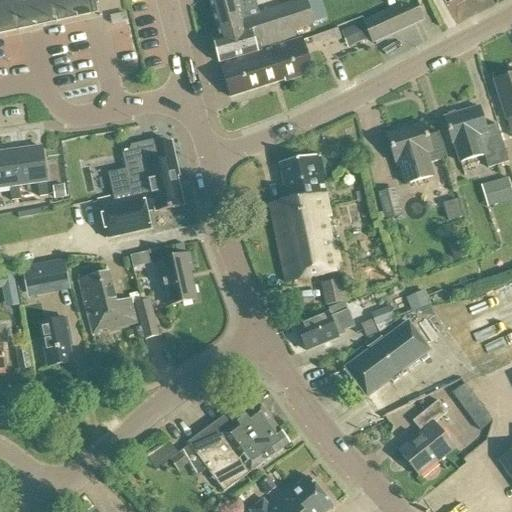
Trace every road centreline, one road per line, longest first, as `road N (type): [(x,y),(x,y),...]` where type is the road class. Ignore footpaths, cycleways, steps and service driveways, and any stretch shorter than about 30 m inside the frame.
road 1 (residential): [(212,158),(288,132),(511,16)]
road 2 (unclassified): [(46,499),(160,404),(260,335)]
road 3 (unclassified): [(396,511),(311,415),(260,335)]
road 4 (unclassified): [(260,335),(223,224),(212,158)]
road 5 (unclassified): [(212,158),(165,0)]
